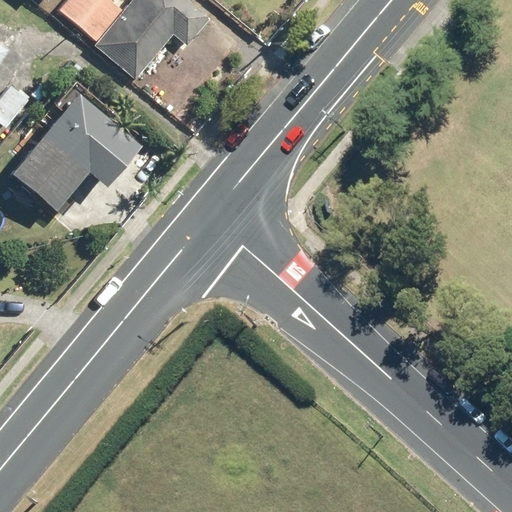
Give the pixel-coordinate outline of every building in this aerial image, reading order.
[(113,0),(64,0),(59,8),(93,35),(118,3),(113,0)] [(192,0),(132,0),(99,42),(136,72),(170,30),(188,44),(211,15),(192,0)] [(0,58),(9,45),(0,38),(0,58)] [(12,87),(0,99),(0,121),(5,126),(28,103),(12,87)] [(157,163),(121,132),(122,131),(76,92),(9,172),(54,210),(90,168),(126,199),(157,163)]
